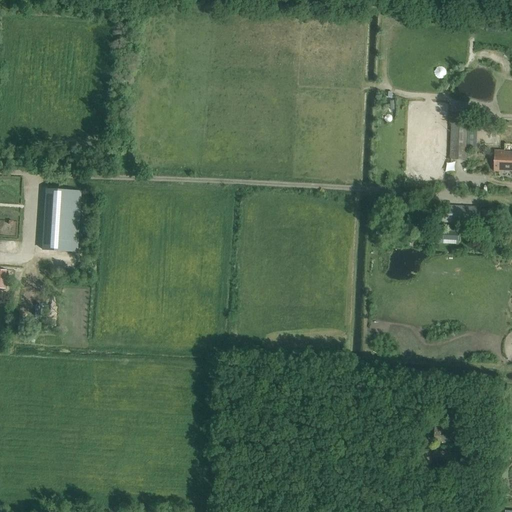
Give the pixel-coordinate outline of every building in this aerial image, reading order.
[(451,116),(450,159),(467,160),(464,116),(464,106),(455,105),(455,115),(451,116)] [(511,171),(511,151),(495,151),(494,172),(503,172),(503,171),(511,171)] [(0,231),(19,233),(21,187),(0,185),(0,231)] [(81,192),(46,190),(43,250),(77,252),(81,192)] [(476,224),(477,207),(443,206),(442,223),(476,224)] [(458,241),(459,232),(444,231),(443,240),(458,241)] [(454,442),(455,430),(435,429),(434,441),(454,442)]
